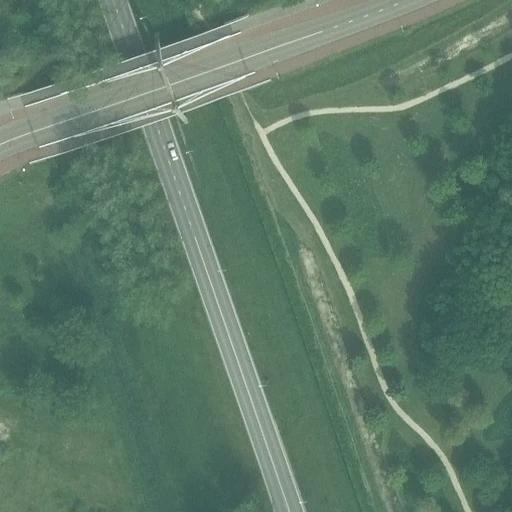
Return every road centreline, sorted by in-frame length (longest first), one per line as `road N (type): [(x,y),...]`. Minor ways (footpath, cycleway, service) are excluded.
road 1 (primary): [(286,511),(109,0)]
road 2 (tertiary): [(0,145),(402,0)]
